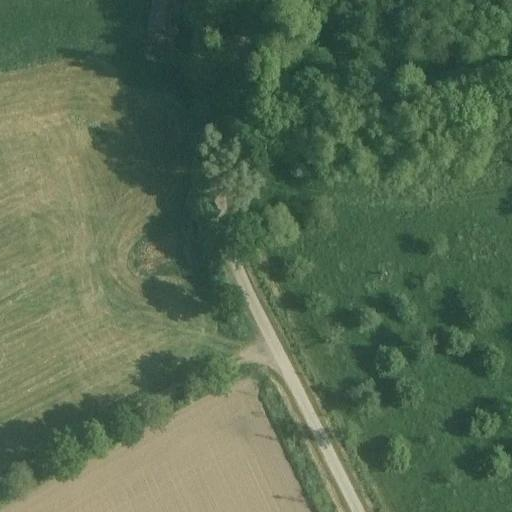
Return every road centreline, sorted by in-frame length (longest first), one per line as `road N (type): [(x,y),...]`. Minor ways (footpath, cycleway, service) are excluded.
road 1 (unclassified): [(358,511),(243,288),(225,233),(215,139),(223,88),(256,0)]
road 2 (track): [(0,483),(269,340)]
